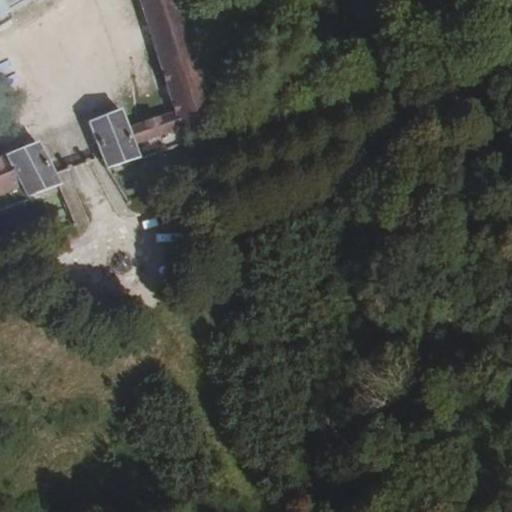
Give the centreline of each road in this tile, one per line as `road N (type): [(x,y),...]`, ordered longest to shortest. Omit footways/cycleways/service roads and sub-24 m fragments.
road 1 (track): [(255,511),(46,107),(0,130)]
road 2 (track): [(378,127),(0,269)]
road 3 (track): [(46,107),(142,58),(113,0)]
